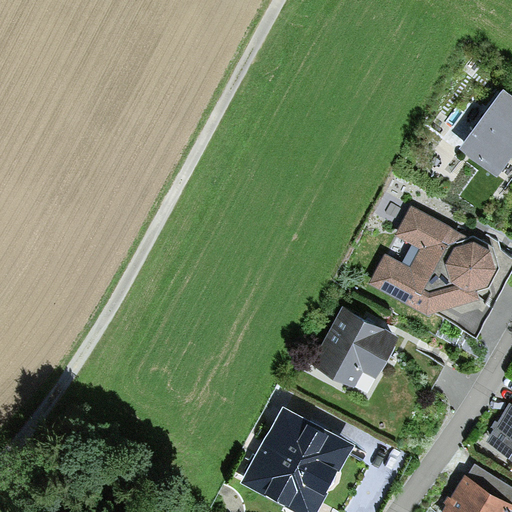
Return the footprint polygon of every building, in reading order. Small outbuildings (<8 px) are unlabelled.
[(511,144),(511,100),(498,90),(457,144),(493,171),(511,144)] [(484,246),(407,208),(394,235),(418,246),(406,268),(381,257),(368,284),(425,314),(472,299),(469,287),(483,283),(490,264),(484,246)] [(388,335),(339,311),(313,361),(348,379),(356,364),(370,371),(388,335)] [(511,404),(510,403),(490,435),(511,448),(511,404)] [(305,511),(343,443),(279,409),(240,482),(296,511),(305,511)] [(511,511),(511,504),(466,475),(443,511),(442,511),(511,511)]
